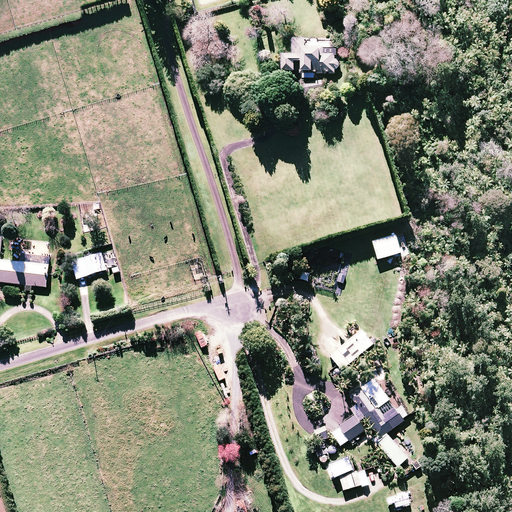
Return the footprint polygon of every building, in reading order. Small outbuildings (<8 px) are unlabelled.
[(306,62),(304,94),(327,95),(327,81),(317,80),(318,72),(338,73),(338,67),(342,67),(342,59),(338,59),(339,41),(318,40),(318,38),(293,36),(292,55),(285,55),(284,72),(297,72),(298,62),(306,62)] [(107,271),(102,254),(84,260),(89,277),(107,271)] [(0,283),(48,288),(50,259),(31,257),(30,264),(0,261),(0,283)] [(84,278),(80,263),(74,264),(78,280),(84,278)] [(374,346),(362,332),(330,357),(342,372),(374,346)] [(395,425),(403,419),(408,415),(402,406),(396,410),(390,401),(375,380),(351,397),(357,406),(351,410),(355,416),(329,435),(339,449),(371,426),(378,437),(375,440),(396,469),(410,459),(416,454),(395,425)] [(402,491),(399,480),(387,483),(391,495),(402,491)] [(408,503),(407,496),(387,498),(388,506),(408,503)]
